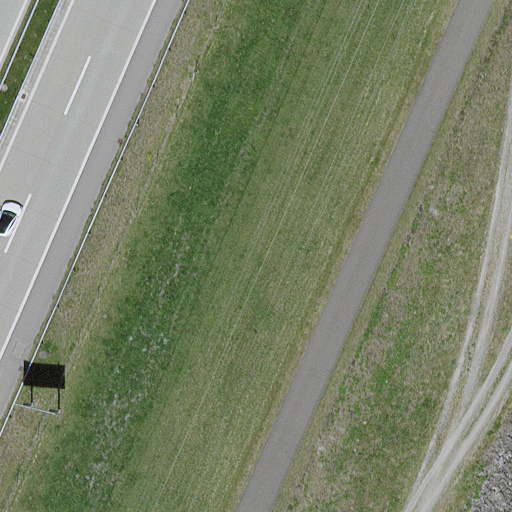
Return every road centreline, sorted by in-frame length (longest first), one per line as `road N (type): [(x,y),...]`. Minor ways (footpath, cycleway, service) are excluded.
road 1 (track): [(480,0),(253,511)]
road 2 (track): [(511,140),(483,323),(425,494),(511,362)]
road 3 (motorway): [(0,261),(113,0)]
